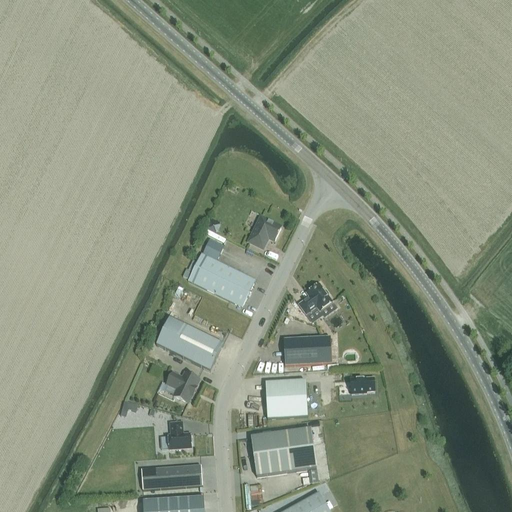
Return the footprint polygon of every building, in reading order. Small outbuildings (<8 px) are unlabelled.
[(283,228),(260,217),(246,245),(263,253),(269,242),(274,245),(281,230),(283,228)] [(211,219),(207,229),(218,234),(222,224),(211,219)] [(203,256),(217,263),(224,249),(209,241),(203,256)] [(201,256),(188,283),(242,309),(255,282),(201,256)] [(325,292),(320,285),(305,295),(308,299),(298,306),(306,318),(317,311),(320,315),(334,305),(329,297),(329,296),(327,292),(325,292)] [(170,321),(157,348),(211,374),(224,347),(170,321)] [(331,340),(284,343),(285,369),(332,366),(331,340)] [(173,375),(167,387),(177,392),(173,398),(188,406),(192,398),(193,399),(197,390),(196,389),(200,382),(185,375),(183,380),(173,375)] [(363,381),(348,385),(352,400),(367,396),(367,395),(375,393),(371,380),(363,382),(363,381)] [(306,383),(266,385),(267,421),(308,419),(306,383)] [(320,383),(308,383),(310,419),(322,419),(320,383)] [(191,436),(184,436),(183,424),(170,425),(171,437),(169,437),(169,438),(169,450),(170,452),(192,450),(191,436)] [(256,480),(317,471),(311,431),(251,439),(256,480)] [(169,438),(161,439),(162,451),(169,450),(169,438)] [(141,473),(143,493),(203,488),(201,468),(141,473)] [(319,485),(317,472),(309,473),(310,486),(319,485)] [(328,511),(319,496),(289,511),(328,511)] [(204,511),(204,500),(143,504),(143,511),(204,511)]
